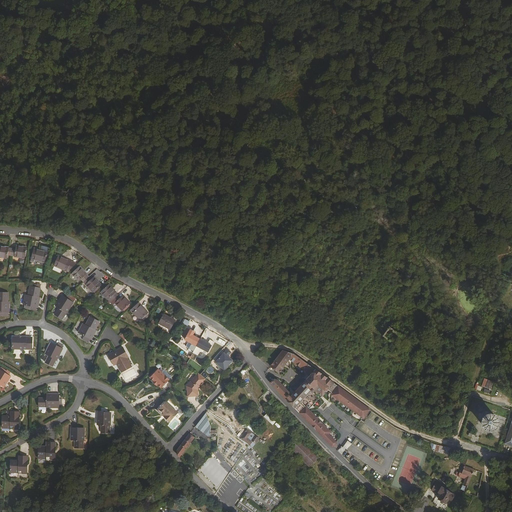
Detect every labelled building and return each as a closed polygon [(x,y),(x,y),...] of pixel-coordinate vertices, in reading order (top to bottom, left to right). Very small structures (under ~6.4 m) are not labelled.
[(0,257),(7,259),(8,255),(11,256),(12,248),(9,248),(9,247),(0,245),(0,257)] [(27,247),(16,245),(16,249),(12,248),(11,256),(14,256),(14,257),(25,259),(27,247)] [(47,252),(34,249),(31,262),(34,262),(35,261),(44,263),(47,252)] [(76,264),(58,256),(54,266),(67,272),(68,269),(70,270),(76,264)] [(89,277),(87,275),(87,274),(80,267),(71,274),(79,282),(81,280),(84,282),(89,277)] [(94,292),(96,294),(101,289),(99,287),(101,285),(94,277),(91,280),(89,277),(84,282),(86,285),(85,285),(93,293),(94,292)] [(116,293),(109,285),(101,293),(108,300),(111,298),(113,300),(118,296),(116,293)] [(25,295),(23,305),(38,308),(40,298),(39,298),(41,289),(30,287),(29,296),(25,295)] [(0,312),(9,312),(9,302),(9,293),(0,293),(0,312)] [(68,300),(63,296),(56,307),(59,309),(55,316),(61,320),(66,313),(67,314),(73,305),(67,301),(68,300)] [(131,303),(123,296),(121,298),(118,296),(113,300),(115,303),(122,311),(123,310),(125,311),(130,306),(129,305),(131,303)] [(149,313),(139,303),(130,310),(140,321),(149,313)] [(158,325),(170,332),(176,322),(164,315),(158,325)] [(78,333),(92,340),(95,333),(94,333),(95,331),(100,323),(90,318),(86,325),(85,327),(82,326),(78,333)] [(382,338),(401,353),(409,344),(389,328),(382,338)] [(188,350),(193,353),(200,339),(193,335),(195,331),(191,329),(190,330),(186,338),(185,340),(182,338),(177,346),(187,351),(188,350)] [(32,350),(32,338),(13,338),(12,350),(32,350)] [(193,353),(198,355),(201,349),(208,353),(214,342),(210,340),(207,338),(205,342),(200,339),(193,353)] [(45,355),(49,356),(45,363),(53,367),(57,360),(62,350),(63,347),(60,346),(59,348),(56,347),(57,346),(51,343),(45,355)] [(128,358),(122,348),(108,356),(114,366),(117,365),(122,374),(132,368),(127,359),(128,358)] [(227,349),(216,362),(225,370),(233,360),(228,356),(231,352),(227,349)] [(271,383),(295,408),(332,447),(334,447),(336,445),(336,443),(328,434),(330,432),(309,410),(320,399),(328,390),(333,394),(332,395),(363,419),(370,410),(294,354),(283,351),(270,367),(279,373),(290,360),(311,376),(292,396),(277,381),(275,380),(271,383)] [(0,386),(1,385),(4,388),(11,377),(9,376),(5,373),(6,372),(2,369),(1,372),(0,371),(0,386)] [(150,378),(161,389),(170,380),(159,369),(150,378)] [(199,396),(198,388),(206,379),(198,373),(187,386),(188,397),(199,396)] [(495,382),(488,380),(485,387),(492,389),(495,382)] [(46,407),(46,408),(58,408),(58,405),(60,405),(61,399),(59,399),(59,395),(47,394),(47,398),(39,398),(39,407),(46,407)] [(165,418),(164,418),(169,422),(170,422),(178,414),(166,402),(158,411),(165,418)] [(10,429),(10,430),(19,430),(19,412),(11,412),(10,418),(3,418),(2,429),(10,429)] [(98,412),(98,425),(101,425),(101,433),(110,433),(110,425),(111,425),(111,414),(104,413),(104,412),(98,412)] [(206,414),(195,427),(206,434),(211,427),(206,414)] [(264,416),(273,424),(275,422),(266,414),(264,416)] [(496,419),(486,415),(482,426),(492,430),(496,419)] [(71,429),(70,441),(75,441),(75,449),(82,449),(82,441),(84,441),(84,429),(71,429)] [(252,433),(247,430),(241,439),(250,445),(252,441),(255,443),(259,438),(255,435),(251,440),(248,438),(252,433)] [(178,456),(179,457),(194,438),(189,434),(177,450),(178,456)] [(310,466),(318,458),(300,440),(291,448),(310,466)] [(47,448),(39,448),(39,458),(46,458),(46,459),(50,459),(50,460),(55,460),(55,454),(55,451),(56,442),(47,442),(47,446),(47,448)] [(220,463),(225,458),(219,452),(214,457),(220,463)] [(11,462),(11,472),(18,473),(27,474),(27,456),(19,456),(19,463),(11,462)] [(469,486),(472,475),(464,473),(466,466),(466,463),(463,462),(457,481),(463,483),(469,486)] [(472,475),(474,468),(466,466),(464,473),(472,475)] [(438,498),(446,503),(448,499),(451,501),(455,495),(436,483),(432,489),(440,494),(438,498)] [(460,490),(466,493),(469,486),(463,483),(460,490)]
